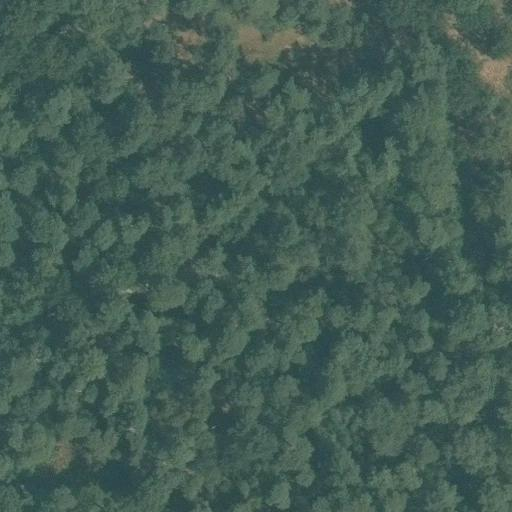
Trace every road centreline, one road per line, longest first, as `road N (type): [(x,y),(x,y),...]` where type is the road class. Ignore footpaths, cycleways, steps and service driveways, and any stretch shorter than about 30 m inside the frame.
road 1 (unclassified): [(335,511),(288,371),(254,309),(223,282)]
road 2 (unclassified): [(0,331),(186,274),(223,282)]
